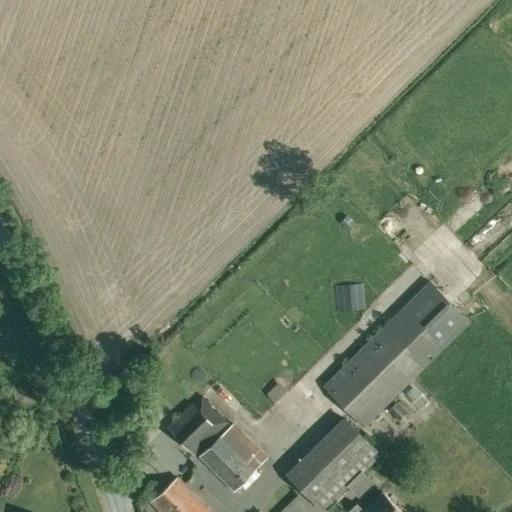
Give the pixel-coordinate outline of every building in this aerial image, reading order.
[(511,181),(485,196),(491,207),(511,196),(511,181)] [(220,375),(261,421),(426,274),(379,221),(330,265),(336,272),(220,375)] [(272,314),(329,252),(311,235),(254,297),(272,314)] [(470,321),(431,281),(325,385),(364,426),(470,321)] [(196,455),(229,422),(200,393),(167,425),(196,455)] [(380,453),(346,418),(289,475),(323,509),(380,453)] [(264,470),(260,466),(269,457),(234,422),(199,456),(233,492),(242,484),(246,488),(264,470)] [(176,478),(151,499),(163,511),(209,511),(210,511),(197,499),(176,478)] [(363,510),(356,503),(347,511),(402,511),(383,491),(363,510)]
